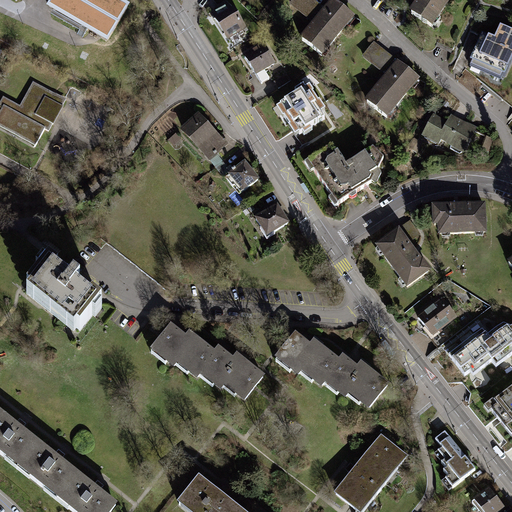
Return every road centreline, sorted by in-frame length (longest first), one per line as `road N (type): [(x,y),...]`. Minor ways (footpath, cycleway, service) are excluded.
road 1 (tertiary): [(328,246),(168,0)]
road 2 (residential): [(366,300),(324,316),(162,305),(110,275)]
road 3 (residential): [(353,0),(495,124),(506,155),(498,186)]
road 4 (tertiary): [(511,484),(366,300)]
road 5 (residential): [(498,186),(427,186),(328,246)]
